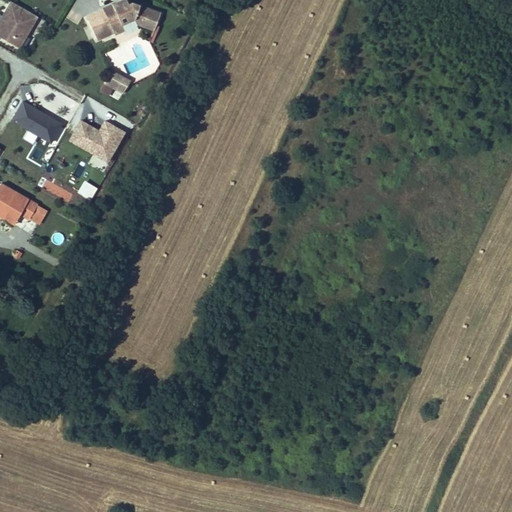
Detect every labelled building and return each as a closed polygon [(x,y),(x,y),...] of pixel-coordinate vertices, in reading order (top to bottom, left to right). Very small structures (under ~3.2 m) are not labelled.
[(126,0),(120,0),(86,16),(97,39),(114,32),(111,26),(131,17),(155,26),(160,13),(132,2),(129,4),(126,0)] [(15,3),(11,1),(2,18),(6,20),(15,3)] [(37,16),(15,3),(6,20),(2,18),(0,20),(0,36),(19,47),(37,16)] [(131,17),(111,26),(114,32),(132,23),(154,31),(155,26),(131,17)] [(111,70),(104,83),(113,88),(115,89),(118,84),(126,88),(130,80),(111,70)] [(113,88),(104,83),(101,90),(110,95),(113,88)] [(126,88),(118,84),(115,89),(123,93),(126,88)] [(45,108),(26,97),(15,116),(54,138),(65,119),(49,110),(47,112),(44,110),(45,108)] [(72,135),(96,149),(99,145),(111,141),(117,145),(127,127),(107,116),(101,126),(83,115),(72,135)] [(99,145),(96,149),(110,157),(117,145),(111,141),(99,145)] [(83,181),(75,194),(89,201),(97,188),(83,181)] [(37,205),(0,183),(0,210),(16,220),(20,213),(29,219),(37,205)] [(46,210),(37,205),(29,219),(38,224),(46,210)] [(16,220),(0,210),(0,216),(14,224),(16,220)]
